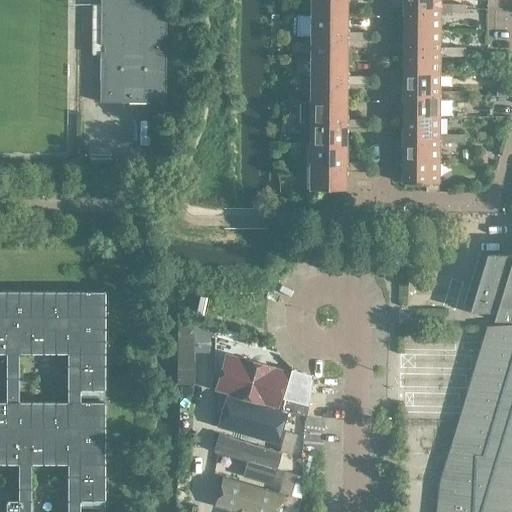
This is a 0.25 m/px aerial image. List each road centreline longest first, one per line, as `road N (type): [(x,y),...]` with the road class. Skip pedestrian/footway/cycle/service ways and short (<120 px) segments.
road 1 (unclassified): [(0,216),(229,224)]
road 2 (unclassified): [(388,202),(389,0)]
road 3 (unclassified): [(206,341),(202,511)]
road 4 (unclassified): [(388,202),(494,202),(511,158)]
